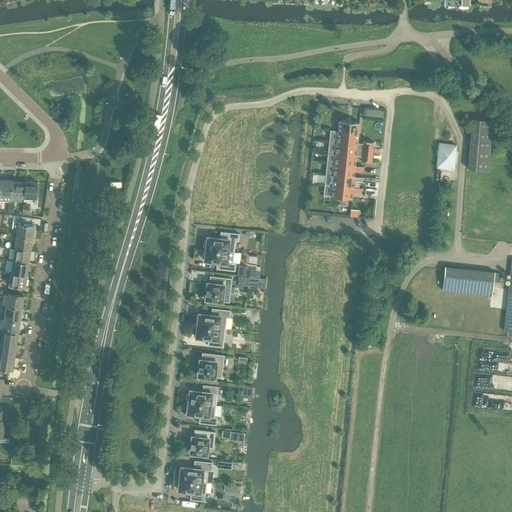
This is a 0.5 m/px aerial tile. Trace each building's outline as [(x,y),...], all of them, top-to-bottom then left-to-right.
[(467,169),(488,170),(493,120),(474,118),(474,119),(467,169)] [(358,133),(359,122),(339,120),(338,131),(358,133)] [(358,133),(338,131),(330,130),(329,141),(357,144),(357,143),(358,133)] [(357,144),(329,141),(327,151),(356,154),(357,144)] [(363,143),(357,143),(357,144),(356,154),(358,154),(358,155),(361,155),(361,159),(371,160),(373,142),(363,141),(363,143)] [(327,151),(326,163),(354,166),(356,154),(327,151)] [(363,167),(354,166),(326,163),(325,174),(353,176),(354,171),(363,172),(363,167)] [(362,177),(353,176),(325,174),(324,184),(352,187),(353,181),(361,182),(362,177)] [(0,201),(8,201),(11,202),(12,180),(12,181),(0,179),(0,201)] [(11,202),(22,202),(22,197),(23,197),(24,181),(12,181),(12,180),(11,202)] [(24,181),(23,197),(35,198),(36,198),(36,196),(36,193),(37,182),(36,182),(25,181),(24,181)] [(324,184),(323,196),(335,197),(334,205),(346,206),(347,198),(351,198),(352,192),(360,193),(361,188),(352,187),(324,184)] [(13,215),(11,228),(17,229),(16,235),(32,238),(32,237),(34,237),(35,231),(33,231),(34,226),(34,225),(28,224),(29,218),(13,215)] [(204,241),(203,248),(233,252),(235,241),(238,241),(239,234),(220,232),(220,238),(207,237),(206,241),(204,241)] [(16,235),(14,248),(30,250),(32,238),(16,235)] [(14,248),(12,260),(28,262),(30,250),(14,248)] [(203,248),(202,256),(205,256),(204,261),(217,262),(216,269),(234,271),(235,264),(232,263),(233,252),(203,248)] [(11,272),(27,274),(26,274),(27,267),(28,263),(28,262),(12,260),(11,272)] [(503,331),(511,332),(511,260),(503,331)] [(444,266),(442,290),(492,296),(493,282),(499,282),(500,274),(494,273),(494,272),(444,266)] [(238,275),(245,276),(246,269),(246,268),(239,267),(238,275)] [(9,284),(8,285),(25,287),(25,286),(26,279),(26,276),(26,275),(27,275),(27,274),(11,272),(9,284)] [(205,294),(205,299),(228,302),(231,279),(209,276),(208,283),(207,283),(206,288),(205,288),(205,294)] [(238,276),(236,286),(248,287),(258,288),(259,288),(260,288),(264,289),(265,279),(261,279),(260,279),(238,276)] [(7,294),(5,306),(22,308),(21,308),(23,296),(7,293),(7,294)] [(5,306),(4,318),(20,321),(20,320),(21,309),(22,308),(5,306)] [(196,317),(195,325),(226,329),(227,318),(230,318),(231,311),(213,308),(212,315),(199,313),(199,318),(196,317)] [(4,318),(2,330),(18,333),(18,332),(19,324),(19,322),(19,321),(20,321),(4,318)] [(226,329),(195,325),(195,333),(197,333),(196,337),(209,339),(208,344),(208,345),(223,347),(226,329)] [(2,330),(0,342),(16,345),(18,333),(2,330)] [(0,355),(14,357),(16,345),(0,342),(0,355)] [(198,370),(197,376),(213,378),(213,377),(221,377),(223,355),(202,353),(201,359),(199,359),(198,365),(197,370),(198,370)] [(0,367),(1,368),(12,370),(12,369),(14,357),(0,355),(0,367)] [(186,394),(185,401),(215,405),(217,386),(202,385),(202,391),(189,390),(189,394),(186,394)] [(215,405),(185,401),(185,409),(187,410),(187,414),(199,415),(198,423),(216,425),(217,416),(214,416),(215,405)] [(0,411),(0,442),(11,443),(11,438),(2,437),(3,411),(0,411)] [(190,447),(190,453),(207,455),(207,447),(213,448),(215,432),(194,430),(194,436),(192,436),(191,442),(190,447)] [(222,431),(221,437),(229,438),(229,440),(238,441),(243,442),(244,433),(239,433),(230,431),(222,431)] [(178,470),(177,478),(206,482),(207,470),(210,471),(211,462),(194,460),(193,468),(181,467),(180,471),(178,470)] [(206,482),(177,478),(176,486),(178,486),(178,490),(190,492),(189,499),(204,501),(206,482)] [(225,484),(224,491),(240,492),(240,486),(225,484)]
